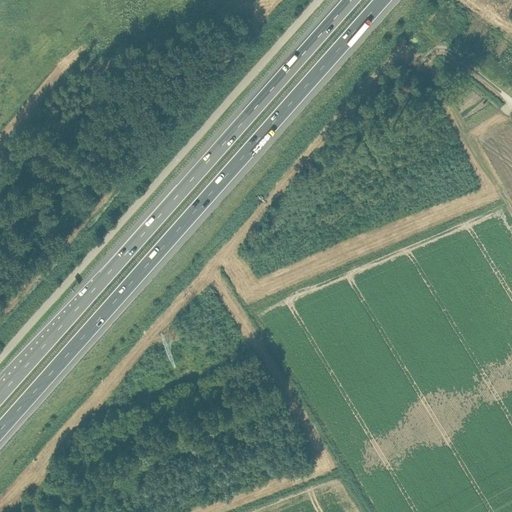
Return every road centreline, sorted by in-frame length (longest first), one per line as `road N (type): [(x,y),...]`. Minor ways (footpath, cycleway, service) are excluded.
road 1 (motorway): [(0,430),(382,0)]
road 2 (motorway): [(351,0),(0,395)]
road 3 (unclassified): [(318,0),(0,356)]
